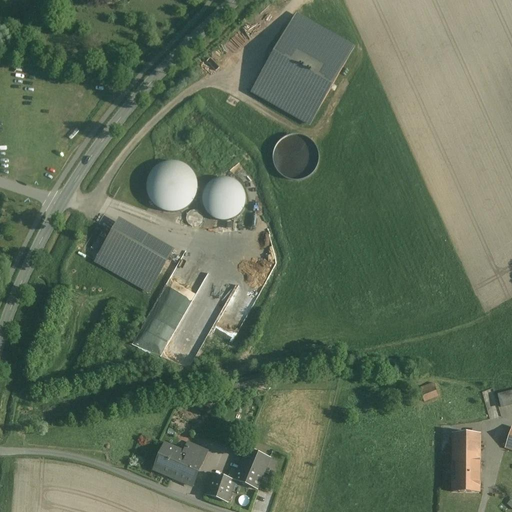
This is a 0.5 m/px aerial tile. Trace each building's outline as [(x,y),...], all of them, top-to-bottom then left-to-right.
[(353,49),(296,16),(252,92),(310,125),(353,49)] [(73,134),(87,94),(80,91),(66,131),(73,134)] [(61,132),(51,150),(60,155),(70,137),(61,132)] [(318,166),(319,161),(319,156),(318,151),(316,147),(312,143),(309,140),(304,137),(299,136),(294,136),(289,137),(285,139),(280,141),(277,145),(274,149),(273,154),(272,159),(273,164),(275,169),(277,173),(281,177),(285,180),(290,181),(295,182),(300,182),(305,180),(309,178),(313,175),(316,171),(318,166)] [(196,197),(198,188),(195,178),(190,170),(181,164),(172,163),(162,165),(154,170),(148,179),(146,188),(149,198),(154,206),(163,212),(172,214),(182,211),(190,206),(196,197)] [(245,204),(245,200),(245,195),(243,191),(241,187),(238,184),(234,181),(230,180),(225,179),(221,179),(216,180),(212,182),(209,185),(206,188),(204,192),(202,197),(202,201),(202,206),(204,210),(206,214),(209,217),(213,220),(217,221),(222,222),(226,222),(231,221),(235,219),(239,216),(241,213),(244,209),(245,204)] [(202,222),(203,219),(202,216),(200,213),(197,211),(194,211),(191,212),(188,213),(186,216),(186,219),(187,223),(188,225),(191,227),(194,228),(198,227),(200,225),(202,222)] [(169,257),(116,227),(96,262),(149,292),(169,257)] [(259,258),(276,254),(272,236),(263,238),(264,243),(256,245),(259,258)] [(220,323),(237,288),(211,275),(207,284),(195,279),(194,285),(184,281),(173,279),(158,310),(160,311),(171,314),(167,322),(163,320),(161,323),(153,322),(149,331),(154,333),(155,331),(161,334),(161,333),(173,335),(163,330),(182,334),(205,345),(211,332),(207,330),(212,321),(220,323)] [(428,403),(441,398),(437,389),(425,394),(428,403)] [(511,405),(511,392),(500,396),(503,408),(511,405)] [(176,431),(169,429),(167,434),(174,437),(176,431)] [(452,434),(452,463),(456,463),(456,461),(479,461),(480,434),(452,434)] [(242,443),(237,454),(243,456),(248,445),(242,443)] [(152,470),(172,478),(184,453),(163,444),(152,470)] [(188,444),(184,453),(203,461),(207,452),(188,444)] [(235,480),(257,489),(269,459),(248,450),(235,480)] [(191,487),(203,461),(184,453),(172,478),(191,487)] [(479,493),(479,461),(456,461),(456,463),(452,463),(451,493),(479,493)] [(214,476),(207,495),(227,501),(233,481),(214,476)]
